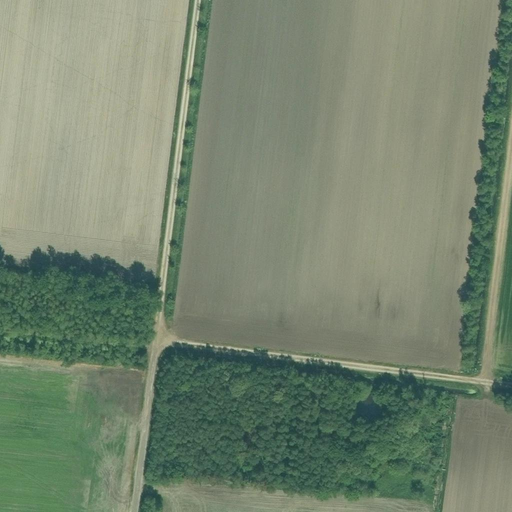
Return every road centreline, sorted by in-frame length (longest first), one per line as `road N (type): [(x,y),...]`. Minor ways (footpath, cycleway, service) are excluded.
road 1 (track): [(134,511),(196,0)]
road 2 (track): [(155,340),(511,386)]
road 3 (track): [(511,140),(482,382)]
